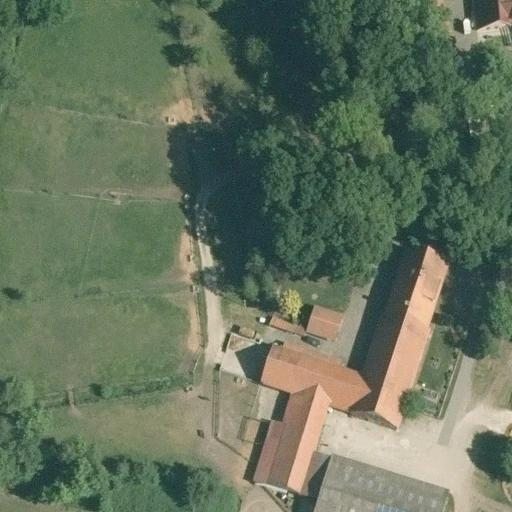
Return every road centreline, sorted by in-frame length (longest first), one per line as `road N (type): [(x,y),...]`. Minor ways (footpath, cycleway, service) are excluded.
road 1 (unknown): [(327,511),(335,456),(351,441),(454,454),(478,251),(352,253),(352,345)]
road 2 (unclassified): [(313,0),(354,161)]
